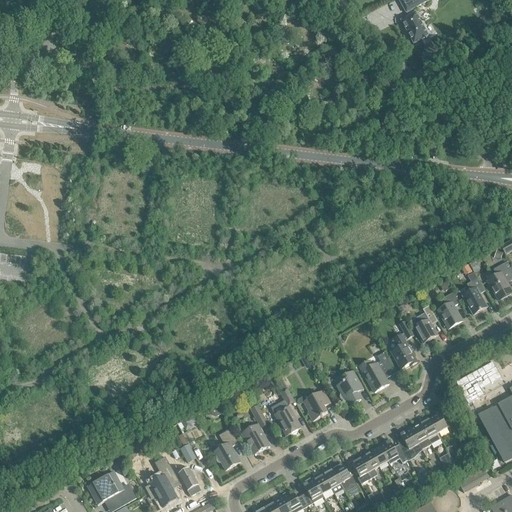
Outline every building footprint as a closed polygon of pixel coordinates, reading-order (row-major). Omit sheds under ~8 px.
[(407,13),(409,17),(401,22),(413,45),(427,37),(415,14),(414,15),(412,10),(430,0),(399,0),(398,0),(406,14),(407,13)] [(506,257),(511,253),(511,243),(501,249),(506,257)] [(511,280),(511,279),(511,266),(509,261),(493,270),(497,277),(488,282),(499,302),(511,294),(511,292),(506,283),(511,280)] [(467,285),(471,292),(462,297),(473,316),(487,308),(480,295),(485,292),(474,274),(468,277),(471,283),(467,285)] [(462,323),(454,308),(460,304),(453,294),(443,300),(447,307),(438,312),(449,330),(462,323)] [(423,311),(429,321),(414,329),(423,345),(438,337),(432,326),(438,323),(429,307),(423,311)] [(411,353),(413,352),(410,346),(408,347),(404,340),(407,339),(407,340),(413,337),(405,323),(399,326),(404,335),(393,341),(394,342),(389,345),(388,348),(401,371),(403,370),(404,372),(417,364),(411,353)] [(389,378),(396,374),(384,354),(377,358),(380,363),(372,368),(369,362),(360,368),(375,394),(389,386),(385,379),(388,377),(389,378)] [(468,405),(484,396),(481,391),(502,380),(494,364),(457,384),(468,405)] [(343,384),(337,387),(341,395),(340,396),(339,398),(340,399),(341,401),(343,401),(344,401),(348,408),(361,401),(355,391),(361,388),(353,373),(346,376),(341,379),(343,384)] [(511,388),(509,390),(511,395),(511,398),(499,406),(498,405),(498,406),(499,408),(494,411),(493,409),(479,417),(480,417),(481,417),(488,431),(488,432),(488,433),(489,432),(489,433),(497,447),(496,448),(497,448),(498,449),(498,448),(505,462),(506,463),(505,463),(505,464),(511,460),(511,388)] [(288,407),(294,403),(287,391),(281,395),(288,407)] [(323,418),(322,417),(327,414),(324,408),(330,404),(323,392),(317,396),(314,391),(308,395),(310,399),(304,403),(309,413),(308,413),(313,422),(321,418),(321,419),(323,418)] [(261,429),(267,425),(255,404),(251,407),(253,410),(251,411),(261,429)] [(294,418),(289,408),(275,416),(280,425),(280,427),(281,429),(283,430),(285,430),(288,436),(287,437),(290,435),(293,436),(297,434),(298,431),(301,429),(296,421),(295,422),(293,419),(294,418)] [(439,414),(429,420),(437,435),(447,429),(439,414)] [(419,425),(428,440),(431,446),(441,441),(437,435),(429,420),(419,425)] [(419,445),(422,451),(431,446),(428,440),(419,425),(410,430),(419,445)] [(269,447),(258,426),(242,435),(247,444),(247,445),(249,448),(250,448),(254,456),(269,447)] [(399,446),(408,462),(414,459),(419,453),(422,451),(419,445),(410,430),(400,436),(404,443),(399,446)] [(221,464),(226,472),(240,464),(232,448),(238,445),(230,431),(219,437),(225,447),(215,453),(217,457),(216,459),(216,461),(217,463),(219,464),(221,464)] [(187,462),(195,458),(184,439),(176,444),(187,462)] [(402,465),(408,462),(399,446),(394,449),(390,442),(380,448),(388,463),(390,466),(399,460),(402,465)] [(380,448),(371,453),(379,468),(388,463),(380,448)] [(361,458),(373,479),(378,476),(375,471),(379,468),(371,453),(361,458)] [(165,458),(154,464),(162,479),(151,486),(150,485),(149,485),(150,487),(145,489),(151,499),(156,496),(163,509),(164,509),(163,507),(177,499),(178,501),(179,500),(172,487),(179,483),(181,487),(181,486),(165,458)] [(359,478),(357,480),(361,486),(373,479),(361,458),(351,464),(359,478)] [(441,476),(436,466),(432,461),(429,463),(432,469),(437,478),(441,476)] [(452,461),(443,466),(446,471),(455,466),(452,461)] [(332,470),(341,485),(351,480),(342,464),(332,470)] [(187,490),(182,494),(191,511),(197,508),(190,496),(201,490),(197,484),(198,484),(189,468),(178,474),(187,490)] [(488,480),(482,468),(457,482),(464,494),(488,480)] [(332,470),(323,475),(334,496),(344,490),(341,485),(332,470)] [(313,481),(324,499),(325,501),(334,496),(323,475),(313,481)] [(98,500),(101,505),(107,502),(112,511),(114,511),(137,500),(129,485),(123,488),(118,479),(107,485),(104,479),(88,488),(96,501),(98,500)] [(307,483),(307,484),(303,486),(307,493),(302,496),(308,507),(324,499),(313,481),(312,481),(312,480),(311,480),(307,482),(307,483)] [(419,482),(411,486),(414,491),(421,487),(419,482)] [(300,511),(303,510),(308,507),(302,496),(297,499),(293,492),(290,494),(289,492),(283,496),(284,497),(283,498),(291,511),(300,511)] [(389,502),(396,498),(394,493),(387,497),(389,502)] [(511,511),(511,497),(506,501),(505,501),(491,509),(492,511),(511,511)] [(291,511),(283,498),(274,503),(278,511),(291,511)] [(381,501),(372,506),(375,510),(383,505),(381,501)] [(278,511),(274,503),(264,509),(266,511),(278,511)]
